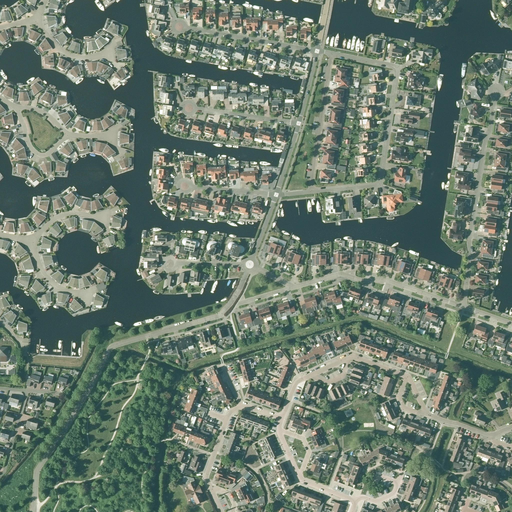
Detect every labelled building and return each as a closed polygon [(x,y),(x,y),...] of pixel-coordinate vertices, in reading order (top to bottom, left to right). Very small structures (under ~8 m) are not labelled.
[(55,0),(56,0),(55,0),(50,0),(48,9),(49,9),(48,13),(52,13),(53,9),(57,10),(60,3),(59,2),(60,1),(58,0),(55,0)] [(379,0),(378,2),(379,3),(378,7),(392,9),(396,9),(397,1),(393,0),(379,0)] [(414,0),(411,0),(404,0),(404,4),(399,3),(398,12),(408,14),(408,10),(412,11),(413,9),(414,6),(413,5),(414,0)] [(444,6),(444,1),(440,0),(434,4),(429,4),(428,8),(426,8),(425,13),(429,14),(429,16),(434,17),(435,19),(437,20),(439,19),(440,18),(441,17),(440,15),(439,14),(438,13),(438,10),(444,6)] [(189,4),(180,4),(180,7),(174,7),(177,13),(180,13),(180,14),(186,14),(186,12),(189,12),(189,4)] [(28,11),(20,5),(14,9),(18,18),(28,11)] [(164,10),(158,9),(159,7),(153,6),(152,13),(153,13),(152,18),(164,20),(165,16),(162,16),(162,15),(163,15),(164,10)] [(202,8),(193,8),(193,18),(193,21),(199,20),(199,18),(199,15),(202,15),(202,8)] [(215,10),(206,10),(206,23),(212,23),(212,18),(215,18),(215,10)] [(0,21),(12,21),(9,12),(1,13),(1,16),(0,15),(0,21)] [(228,13),(219,13),(219,23),(219,26),(225,26),(225,20),(228,20),(228,13)] [(241,16),(240,16),(240,13),(233,13),(233,16),(232,16),(232,28),(238,28),(238,24),(241,24),(241,16)] [(55,17),(46,16),(48,28),(49,28),(50,30),(54,28),(53,26),(57,24),(55,17)] [(260,26),(260,18),(252,19),(252,31),(257,31),(257,26),(260,26)] [(252,31),(252,19),(243,19),(243,26),(246,26),(246,31),(252,31)] [(277,21),(272,21),(272,30),(278,30),(278,29),(279,29),(279,32),(283,32),(282,19),(277,19),(277,21)] [(154,20),(153,25),(152,25),(152,27),(151,29),(152,31),(152,33),(154,34),(156,35),(159,36),(160,32),(163,32),(164,27),(163,27),(163,26),(166,26),(167,23),(154,20)] [(272,30),(272,21),(268,21),(268,20),(263,20),(263,32),(267,32),(267,30),(268,30),(272,30)] [(118,26),(111,23),(109,26),(107,24),(105,29),(107,30),(106,31),(117,35),(118,26)] [(286,37),(292,37),(292,36),(293,36),(293,38),(296,38),(296,26),(291,26),(291,27),(286,27),(286,37)] [(22,37),(23,28),(11,29),(14,38),(22,37)] [(300,39),(306,39),(307,39),(307,41),(311,41),(310,29),(305,29),(305,30),(300,30),(300,39)] [(9,39),(5,30),(0,33),(0,41),(2,43),(9,39)] [(41,35),(30,30),(28,39),(35,42),(41,35)] [(67,39),(62,33),(54,37),(62,46),(63,44),(64,45),(68,41),(67,40),(67,39)] [(95,41),(99,50),(108,42),(109,40),(106,38),(105,39),(101,36),(95,41)] [(166,38),(163,47),(171,50),(173,43),(170,42),(171,39),(166,38)] [(52,49),(45,39),(39,46),(43,52),(52,49)] [(184,41),(179,39),(176,49),(184,52),(186,45),(184,44),(184,41)] [(192,40),(189,50),(197,53),(200,46),(197,45),(198,42),(192,40)] [(385,41),(379,40),(378,43),(373,42),(372,52),(379,54),(380,48),(383,49),(385,41)] [(87,52),(99,50),(95,41),(88,43),(87,52)] [(80,44),(73,42),(67,49),(79,53),(80,44)] [(205,43),(202,52),(210,55),(213,48),(210,47),(210,44),(205,43)] [(392,53),(391,56),(401,58),(402,51),(395,50),(395,47),(393,46),(393,45),(390,44),(388,52),(392,53)] [(213,53),(221,56),(224,47),(219,45),(218,47),(215,46),(213,53)] [(117,49),(116,49),(118,61),(126,58),(126,50),(122,50),(122,48),(117,47),(117,49)] [(224,47),(221,56),(229,59),(232,52),(229,51),(230,49),(224,47)] [(237,48),(234,57),(242,60),(245,53),(242,52),(243,50),(237,48)] [(428,50),(425,49),(425,53),(418,52),(418,53),(413,52),(412,58),(417,59),(417,63),(426,64),(427,57),(431,57),(431,55),(431,54),(431,53),(431,52),(430,51),(429,50),(428,50)] [(258,55),(255,54),(256,52),(250,50),(247,59),(255,62),(258,55)] [(258,60),(266,63),(270,54),(264,52),(264,54),(261,53),(258,60)] [(54,66),(53,54),(44,57),(45,65),(50,66),(50,68),(53,69),(54,66)] [(270,54),(266,63),(275,66),(277,59),(274,58),(275,56),(270,54)] [(287,58),(288,57),(283,55),(279,64),(284,66),(284,67),(289,69),(293,57),(289,56),(288,58),(287,58)] [(70,63),(59,58),(57,67),(64,70),(66,69),(68,70),(71,65),(69,64),(70,63)] [(301,60),(302,59),(297,58),(293,67),(298,68),(298,69),(303,71),(307,59),(303,58),(302,60),(301,60)] [(498,69),(500,62),(492,60),(487,64),(484,63),(480,66),(480,68),(484,74),(487,75),(490,73),(491,70),(491,69),(493,68),(498,69)] [(89,72),(96,71),(98,62),(86,63),(89,72)] [(98,62),(96,71),(103,74),(109,67),(98,62)] [(78,66),(78,65),(68,72),(75,78),(81,74),(80,71),(83,71),(82,65),(78,66)] [(336,75),(346,77),(346,73),(349,73),(350,68),(343,67),(342,70),(337,69),(336,75)] [(128,72),(124,68),(123,69),(122,68),(113,75),(120,81),(126,76),(125,75),(128,72)] [(383,77),(383,74),(377,75),(376,72),(370,72),(370,75),(372,75),(373,81),(382,80),(382,77),(383,77)] [(418,76),(411,74),(409,83),(408,84),(408,85),(409,86),(409,87),(411,88),(412,89),(413,89),(414,88),(415,88),(415,86),(418,86),(419,86),(422,86),(423,85),(424,84),(424,83),(423,82),(423,80),(418,79),(418,76)] [(345,81),(346,77),(336,75),(335,82),(340,83),(340,86),(347,87),(348,82),(345,81)] [(169,83),(170,83),(171,78),(161,77),(161,82),(159,81),(159,86),(171,88),(171,85),(169,84),(169,83)] [(482,89),(475,80),(467,86),(471,91),(470,98),(480,99),(482,89)] [(44,89),(36,82),(30,87),(31,89),(30,90),(32,96),(34,95),(34,96),(44,89)] [(375,87),(374,84),(368,84),(368,89),(371,89),(371,93),(381,92),(380,89),(381,89),(381,86),(375,87)] [(194,85),(185,86),(185,96),(186,98),(191,97),(191,93),(194,93),(194,85)] [(14,89),(7,86),(4,89),(2,88),(0,93),(1,93),(1,94),(12,99),(14,89)] [(334,89),(333,96),(342,97),(343,93),(346,94),(347,88),(339,87),(339,90),(334,89)] [(207,88),(198,88),(198,98),(204,98),(204,95),(207,95),(207,88)] [(212,100),(218,100),(218,90),(209,90),(209,98),(212,98),(212,100)] [(218,90),(218,100),(224,100),(223,97),(227,97),(226,90),(218,90)] [(30,101),(27,92),(19,93),(18,102),(30,101)] [(53,95),(46,92),(40,99),(51,104),(53,95)] [(171,100),(172,100),(173,95),(164,93),(163,98),(162,98),(161,103),(173,105),(174,101),(171,101),(171,100)] [(237,103),(237,93),(229,94),(229,101),(232,101),(232,103),(237,103)] [(237,93),(237,103),(243,103),(243,101),(246,101),(246,93),(237,93)] [(253,105),(258,105),(258,95),(253,95),(253,94),(248,94),(248,107),(252,107),(252,104),(253,104),(253,105)] [(263,95),(258,95),(258,105),(263,105),(263,104),(264,104),(264,106),(268,106),(268,94),(263,94),(263,95)] [(413,97),(407,96),(406,105),(408,105),(408,106),(409,107),(411,107),(412,107),(412,106),(414,106),(415,102),(420,103),(421,95),(414,94),(413,97)] [(66,96),(57,95),(58,107),(67,104),(66,96)] [(342,97),(333,96),(332,103),(337,103),(337,106),(344,107),(345,102),(342,102),(342,97)] [(373,98),(373,96),(366,96),(366,101),(369,101),(369,105),(379,104),(378,101),(379,101),(379,98),(373,98)] [(281,101),(272,101),(272,111),(278,111),(278,109),(281,109),(281,101)] [(294,103),(285,103),(285,113),(291,113),(291,111),(294,111),(294,103)] [(480,104),(474,103),(473,111),(471,110),(470,115),(469,116),(468,117),(468,119),(469,120),(471,120),(472,120),(473,119),(474,118),(478,118),(479,115),(481,115),(482,108),(480,108),(480,104)] [(171,117),(172,111),(172,110),(174,111),(175,107),(162,105),(162,110),(163,110),(162,115),(171,117)] [(127,110),(121,106),(118,109),(116,107),(112,111),(115,113),(114,113),(125,119),(127,110)] [(511,108),(507,107),(506,111),(501,110),(500,117),(510,118),(511,112),(511,108)] [(329,116),(339,118),(340,114),(343,114),(344,109),(336,108),(336,111),(330,110),(329,116)] [(370,108),(361,108),(359,109),(359,112),(362,111),(362,114),(366,113),(366,117),(376,116),(376,113),(377,113),(376,110),(370,111),(370,108)] [(63,113),(61,111),(58,113),(59,115),(58,115),(65,125),(71,118),(67,112),(63,113)] [(420,114),(409,112),(408,116),(401,115),(400,123),(411,125),(412,119),(419,120),(420,114)] [(14,125),(12,113),(3,117),(5,125),(14,125)] [(339,122),(339,118),(329,116),(328,123),(334,124),(333,127),(341,128),(342,123),(339,122)] [(107,117),(101,121),(104,130),(114,123),(113,123),(114,122),(111,119),(110,120),(107,117)] [(85,123),(79,119),(72,127),(84,132),(85,123)] [(375,125),(374,122),(368,122),(368,119),(359,120),(359,126),(364,125),(364,129),(374,128),(374,125),(375,125)] [(185,122),(185,121),(180,120),(177,129),(182,130),(182,131),(187,133),(190,121),(187,120),(186,122),(185,122)] [(104,130),(101,121),(93,122),(92,131),(104,130)] [(194,121),(191,130),(200,133),(202,126),(199,125),(200,123),(194,121)] [(511,129),(511,124),(511,123),(505,122),(504,125),(499,124),(498,131),(501,132),(501,133),(505,133),(505,132),(508,133),(508,128),(511,129)] [(204,132),(213,135),(215,128),(212,127),(213,124),(207,123),(204,132)] [(220,125),(217,134),(226,137),(228,130),(225,129),(226,126),(220,125)] [(241,131),(238,130),(239,128),(233,126),(230,136),(239,138),(241,131)] [(246,128),(243,137),(252,140),(254,133),(251,132),(252,129),(246,128)] [(326,137),(336,138),(337,138),(338,138),(339,137),(340,136),(340,134),(340,132),(341,129),(333,128),(333,131),(327,130),(326,137)] [(475,129),(469,128),(468,133),(466,133),(465,141),(476,143),(478,135),(475,134),(475,129)] [(263,140),(266,131),(260,129),(260,132),(257,131),(254,138),(263,140)] [(413,131),(405,130),(404,134),(397,133),(396,138),(395,141),(407,143),(408,137),(412,137),(413,131)] [(271,133),(266,131),(263,140),(271,143),(273,136),(270,135),(271,133)] [(279,131),(276,140),(285,143),(287,136),(284,135),(284,132),(279,131)] [(11,133),(1,132),(0,136),(0,140),(7,145),(11,133)] [(366,132),(360,132),(360,137),(363,137),(363,141),(372,140),(372,137),(373,137),(373,134),(367,134),(366,132)] [(129,135),(120,133),(119,145),(121,145),(120,147),(123,147),(124,144),(129,143),(129,135)] [(335,143),(336,138),(326,137),(325,143),(331,144),(330,147),(338,148),(338,143),(335,143)] [(509,144),(510,138),(502,137),(502,140),(496,139),(496,142),(495,142),(494,145),(495,146),(505,148),(506,143),(509,144)] [(11,147),(16,152),(24,148),(16,139),(11,147)] [(87,142),(87,140),(75,143),(76,144),(74,145),(75,148),(77,147),(80,151),(87,149),(87,146),(89,146),(89,142),(87,142)] [(102,153),(107,145),(95,142),(92,142),(92,147),(95,147),(95,151),(102,153)] [(74,149),(70,143),(68,144),(68,143),(59,152),(67,156),(73,151),(72,150),(74,149)] [(372,149),(372,146),(366,146),(365,143),(359,144),(359,147),(361,147),(362,153),(371,152),(371,149),(372,149)] [(116,153),(107,145),(102,153),(108,158),(111,156),(112,157),(116,155),(115,153),(116,153)] [(24,148),(16,152),(18,159),(27,159),(24,148)] [(323,157),(333,159),(334,155),(337,155),(337,150),(330,148),(330,151),(324,151),(323,157)] [(397,152),(394,151),(392,159),(405,161),(405,157),(407,157),(407,153),(405,153),(405,150),(397,149),(397,152)] [(471,151),(460,149),(459,155),(462,156),(462,160),(467,160),(466,162),(473,163),(475,156),(470,155),(471,151)] [(494,156),(494,160),(505,162),(505,157),(510,158),(510,153),(502,151),(501,154),(496,154),(495,156),(494,156)] [(370,160),(370,157),(364,158),(363,155),(357,156),(357,159),(357,161),(360,161),(360,165),(370,164),(369,161),(370,160)] [(166,166),(165,166),(165,163),(168,163),(169,157),(159,157),(158,165),(166,166)] [(332,163),(333,159),(323,157),(322,164),(328,165),(327,168),(334,169),(335,164),(332,163)] [(129,159),(129,158),(117,161),(122,169),(129,167),(129,165),(131,165),(131,159),(129,159)] [(66,164),(58,160),(55,172),(65,172),(66,164)] [(505,162),(494,160),(493,164),(494,164),(494,167),(499,168),(499,171),(507,172),(508,167),(504,166),(505,162)] [(51,172),(51,162),(39,166),(44,174),(51,172)] [(193,171),(192,163),(183,164),(184,174),(190,174),(190,170),(192,170),(192,171),(193,171)] [(27,174),(30,168),(29,167),(17,164),(17,173),(24,175),(25,173),(27,174)] [(205,172),(206,172),(205,165),(196,166),(197,176),(203,175),(203,172),(205,171),(205,172)] [(216,167),(217,180),(223,180),(222,175),(225,175),(225,174),(225,166),(216,167)] [(211,180),(217,180),(216,167),(207,168),(208,175),(208,178),(211,177),(211,180)] [(362,170),(362,167),(355,168),(355,171),(358,170),(358,176),(368,176),(368,172),(368,169),(362,170)] [(32,169),(30,168),(27,174),(28,175),(27,176),(33,182),(41,177),(32,168),(32,169)] [(406,169),(399,168),(398,174),(395,173),(394,181),(398,182),(399,182),(401,183),(401,182),(405,183),(406,175),(405,175),(406,169)] [(159,169),(158,178),(165,179),(164,179),(165,176),(168,176),(169,170),(159,169)] [(238,177),(238,169),(229,170),(230,180),(235,180),(235,176),(238,176),(238,177)] [(336,170),(327,169),(326,172),(321,171),(320,178),(321,178),(321,182),(328,183),(329,179),(330,179),(331,175),(334,175),(334,173),(335,173),(336,170)] [(249,172),(249,182),(255,181),(255,178),(258,177),(258,178),(257,171),(249,172)] [(244,182),(249,182),(249,172),(240,172),(241,182),(241,181),(244,181),(244,182)] [(468,174),(461,173),(456,172),(455,178),(460,179),(460,181),(459,181),(457,189),(469,190),(470,182),(467,182),(467,180),(468,180),(468,174)] [(491,182),(502,184),(502,179),(505,180),(506,174),(499,173),(498,176),(492,175),(491,182)] [(262,185),(268,184),(268,181),(271,181),(271,182),(271,174),(262,175),(262,185)] [(165,181),(166,181),(159,180),(158,189),(168,190),(168,184),(165,184),(165,181)] [(501,188),(502,184),(491,182),(490,189),(496,189),(496,192),(503,194),(504,188),(501,188)] [(402,201),(401,192),(394,190),(393,193),(393,194),(393,195),(383,196),(383,197),(385,196),(386,203),(387,203),(387,209),(388,209),(389,210),(390,211),(392,211),(393,210),(393,209),(393,208),(393,202),(402,201)] [(76,198),(71,193),(63,197),(72,206),(73,204),(75,205),(78,199),(76,198)] [(119,198),(113,193),(110,195),(109,193),(105,195),(106,197),(105,198),(114,206),(119,198)] [(488,197),(487,204),(497,205),(497,201),(500,201),(501,196),(494,195),(493,198),(488,197)] [(170,197),(169,197),(164,196),(163,200),(162,199),(161,202),(163,205),(165,205),(165,204),(168,205),(167,207),(176,209),(178,202),(177,201),(177,203),(174,202),(175,198),(170,197)] [(374,196),(367,197),(368,199),(364,199),(364,204),(366,204),(367,208),(371,207),(371,205),(379,204),(378,196),(374,197),(374,196)] [(189,210),(191,203),(190,203),(190,204),(187,203),(188,199),(183,198),(180,208),(189,210)] [(356,205),(355,198),(348,199),(349,209),(353,208),(353,213),(360,212),(359,204),(356,205)] [(465,199),(457,198),(456,205),(459,206),(457,214),(462,215),(462,216),(463,216),(463,215),(465,216),(467,205),(464,205),(465,199)] [(65,206),(60,199),(53,201),(53,210),(65,206)] [(199,213),(202,200),(197,199),(196,203),(193,202),(193,201),(191,208),(191,209),(192,211),(194,211),(195,212),(199,213)] [(219,211),(222,200),(217,199),(216,201),(213,200),(211,209),(219,211)] [(336,206),(336,199),(327,200),(327,205),(326,205),(326,210),(334,209),(335,213),(341,212),(340,205),(336,206)] [(91,211),(91,202),(84,200),(79,209),(91,211)] [(98,200),(91,202),(91,211),(103,208),(98,200)] [(202,200),(199,213),(203,214),(204,214),(207,215),(208,214),(210,205),(209,206),(207,205),(207,202),(202,200)] [(228,202),(222,200),(219,211),(228,214),(230,205),(227,204),(228,202)] [(42,213),(45,214),(46,213),(49,201),(40,201),(38,209),(39,209),(38,210),(42,213)] [(239,213),(241,203),(236,202),(235,205),(232,204),(233,203),(232,203),(231,210),(239,213)] [(255,202),(253,210),(250,209),(249,213),(252,214),(252,212),(261,214),(263,207),(262,207),(262,208),(259,207),(260,204),(255,202)] [(247,204),(241,203),(239,213),(247,215),(249,207),(249,209),(246,208),(247,204)] [(497,205),(487,204),(486,204),(485,207),(486,207),(486,210),(491,211),(491,214),(498,215),(499,210),(496,209),(497,205)] [(46,215),(45,214),(42,213),(41,215),(38,213),(33,219),(38,227),(46,218),(45,217),(46,215)] [(120,217),(116,215),(115,217),(113,216),(111,228),(120,227),(122,220),(119,219),(120,217)] [(75,219),(75,217),(63,221),(68,229),(75,226),(77,226),(76,218),(75,219)] [(486,219),(485,225),(495,227),(496,223),(499,223),(499,218),(492,217),(491,220),(486,219)] [(90,230),(94,222),(82,220),(82,229),(90,230)] [(94,222),(90,230),(95,235),(98,233),(100,235),(104,232),(102,231),(103,230),(94,222)] [(13,224),(6,223),(4,227),(2,226),(1,230),(2,231),(14,233),(13,224)] [(29,227),(28,223),(20,224),(19,234),(32,232),(31,231),(34,230),(32,226),(29,227)] [(61,231),(56,223),(48,232),(56,236),(61,231)] [(461,224),(453,223),(452,230),(450,230),(449,238),(461,240),(462,240),(463,232),(459,231),(459,230),(460,230),(460,229),(461,224)] [(495,227),(485,225),(484,232),(489,233),(489,236),(496,237),(497,232),(494,231),(495,227)] [(115,244),(114,235),(102,240),(108,247),(115,244)] [(167,236),(157,235),(157,242),(156,242),(152,245),(162,245),(162,242),(166,242),(167,236)] [(51,242),(43,237),(41,249),(44,249),(44,252),(47,253),(47,249),(50,249),(51,242)] [(189,251),(191,240),(186,239),(186,238),(184,239),(182,240),(182,242),(183,244),(184,245),(185,245),(185,247),(181,246),(180,253),(186,255),(186,251),(189,251)] [(10,242),(0,239),(0,248),(5,250),(6,249),(8,250),(10,246),(8,245),(10,242)] [(482,247),(492,249),(492,244),(495,245),(496,240),(489,239),(488,241),(483,241),(482,247)] [(196,241),(191,240),(189,251),(191,252),(190,255),(197,257),(198,250),(194,249),(195,248),(197,247),(198,246),(199,244),(198,242),(197,241),(196,241)] [(274,252),(277,242),(272,241),(272,242),(269,241),(267,245),(265,244),(262,251),(268,253),(269,251),(274,252)] [(208,252),(206,253),(213,256),(213,254),(216,255),(219,249),(221,243),(218,242),(216,243),(216,242),(214,242),(212,242),(210,242),(209,243),(207,245),(207,246),(207,248),(207,250),(208,252)] [(282,244),(277,242),(274,252),(278,254),(277,257),(281,258),(285,246),(282,245),(282,244)] [(228,254),(233,256),(237,245),(233,243),(232,243),(230,243),(228,244),(228,246),(228,248),(229,249),(230,249),(228,254)] [(27,252),(18,244),(14,252),(19,257),(27,252)] [(237,245),(233,256),(237,258),(239,253),(240,253),(242,253),(243,252),(244,250),(244,248),(243,247),(242,246),(237,245)] [(161,254),(162,248),(152,247),(152,254),(153,254),(153,257),(158,257),(158,254),(161,254)] [(493,259),(495,249),(492,249),(482,247),(481,254),(485,254),(484,257),(493,259)] [(288,260),(293,262),(296,252),(291,250),(291,251),(288,250),(284,262),(287,263),(288,260)] [(341,262),(341,252),(336,251),(336,252),(333,252),(332,265),(336,265),(336,262),(341,262)] [(296,252),(293,262),(297,263),(296,266),(300,267),(304,255),(301,254),(301,253),(296,252)] [(347,252),(341,252),(341,262),(346,262),(346,265),(349,265),(350,253),(347,253),(347,252)] [(362,263),(363,252),(357,252),(357,253),(354,252),(354,258),(352,257),(351,262),(353,263),(353,265),(356,265),(357,262),(362,263)] [(370,265),(372,265),(372,260),(370,260),(371,254),(368,254),(368,253),(363,252),(362,263),(366,263),(366,266),(370,266),(370,265)] [(315,263),(320,263),(320,253),(315,253),(315,254),(312,254),(312,266),(315,266),(315,263)] [(320,253),(320,263),(325,263),(325,266),(328,266),(328,254),(325,254),(325,253),(320,253)] [(372,260),(372,265),(374,265),(377,266),(377,263),(382,264),(384,253),(379,253),(379,254),(376,253),(374,260),(372,260)] [(384,253),(382,264),(387,264),(387,267),(390,268),(392,256),(389,255),(389,254),(384,253)] [(51,256),(42,256),(45,268),(46,268),(47,270),(52,267),(50,265),(53,263),(51,256)] [(34,270),(30,258),(22,263),(24,270),(27,270),(28,274),(34,272),(33,270),(34,270)] [(158,259),(143,258),(146,262),(147,262),(147,268),(157,268),(157,262),(158,262),(158,259)] [(402,270),(406,261),(401,259),(400,260),(397,259),(393,271),(397,272),(398,269),(402,270)] [(493,261),(484,260),(483,263),(478,262),(477,265),(476,264),(476,268),(477,268),(477,269),(487,270),(488,266),(490,266),(491,264),(492,264),(493,261)] [(411,262),(406,261),(402,270),(407,272),(406,275),(409,276),(412,268),(413,269),(415,269),(415,267),(413,266),(413,264),(410,263),(411,262)] [(418,276),(423,278),(427,268),(421,266),(421,267),(418,266),(414,278),(417,279),(418,276)] [(427,268),(423,278),(428,279),(427,282),(430,283),(434,272),(431,271),(431,270),(427,268)] [(107,273),(101,269),(94,275),(104,282),(104,281),(107,282),(109,277),(106,277),(107,273)] [(194,271),(191,270),(189,284),(191,284),(193,282),(193,281),(200,282),(201,273),(194,272),(194,271)] [(64,276),(58,271),(55,273),(54,272),(50,274),(51,276),(50,276),(60,284),(64,276)] [(186,283),(187,274),(181,273),(180,277),(177,277),(176,286),(180,283),(180,282),(186,283)] [(154,276),(153,274),(145,278),(145,279),(149,280),(150,279),(153,285),(162,280),(158,274),(154,276)] [(439,284),(444,285),(448,275),(443,274),(442,275),(439,274),(435,285),(438,286),(439,284)] [(493,275),(489,275),(482,274),(481,277),(476,276),(475,282),(485,284),(485,280),(492,281),(493,275)] [(448,275),(444,285),(449,287),(448,290),(451,291),(455,279),(452,278),(452,277),(448,275)] [(27,288),(30,276),(21,276),(19,284),(27,288)] [(173,287),(174,277),(168,276),(167,281),(164,280),(163,289),(167,287),(167,286),(173,287)] [(79,279),(79,289),(91,285),(86,277),(79,279)] [(67,286),(79,289),(79,279),(71,278),(67,286)] [(45,288),(36,280),(31,288),(37,293),(40,291),(41,294),(45,290),(44,289),(45,288)] [(487,289),(480,287),(479,290),(474,290),(473,296),(476,297),(476,298),(480,299),(480,297),(483,298),(483,294),(488,294),(489,289),(487,289)] [(350,297),(353,298),(356,289),(350,288),(348,294),(342,292),(341,289),(338,290),(340,298),(341,297),(349,300),(350,297)] [(356,289),(353,298),(356,299),(355,302),(357,303),(361,291),(356,289)] [(332,304),(332,303),(334,303),(335,306),(342,304),(340,296),(335,297),(334,291),(329,293),(332,304)] [(51,302),(50,293),(39,297),(44,305),(51,302)] [(69,295),(57,293),(57,302),(65,304),(69,295)] [(333,305),(332,303),(332,304),(329,293),(323,295),(325,301),(321,302),(323,308),(329,306),(333,305)] [(104,299),(96,294),(92,306),(102,306),(104,299)] [(372,305),(375,296),(369,294),(367,301),(364,299),(362,305),(367,307),(368,303),(372,305)] [(380,298),(375,296),(372,305),(375,306),(374,309),(379,310),(380,305),(378,304),(380,298)] [(392,309),(393,306),(392,306),(395,297),(390,296),(388,300),(384,299),(382,306),(386,307),(392,309)] [(316,310),(323,308),(321,302),(316,304),(315,297),(309,299),(313,311),(316,310)] [(392,306),(393,306),(395,307),(394,311),(399,312),(401,307),(398,306),(400,299),(395,297),(392,306)] [(0,308),(10,306),(5,298),(0,299),(0,308)] [(83,307),(74,299),(69,307),(75,312),(78,310),(80,311),(84,309),(82,308),(83,307)] [(313,312),(313,311),(309,299),(304,300),(305,304),(301,306),(303,314),(313,311),(313,312)] [(288,302),(282,304),(286,316),(292,315),(291,313),(295,312),(294,308),(290,309),(288,302)] [(411,312),(414,304),(409,302),(407,308),(404,307),(402,313),(407,315),(408,311),(411,312)] [(286,316),(282,304),(277,305),(279,312),(276,313),(278,320),(281,319),(281,318),(286,316)] [(419,306),(414,304),(411,312),(414,313),(413,317),(418,319),(420,313),(417,312),(419,306)] [(9,312),(8,309),(3,313),(4,315),(3,316),(12,324),(16,316),(11,311),(9,312)] [(430,319),(433,311),(428,309),(426,315),(423,314),(420,321),(425,322),(426,321),(429,322),(429,323),(430,319)] [(263,319),(266,318),(263,310),(258,311),(260,318),(256,319),(257,325),(264,323),(263,319)] [(438,312),(433,311),(430,319),(433,320),(431,325),(438,328),(441,318),(437,317),(438,312)] [(251,327),(257,325),(256,319),(251,320),(249,314),(244,315),(247,324),(250,323),(251,327)] [(238,324),(239,330),(244,328),(243,325),(247,324),(244,315),(239,317),(241,323),(238,324)] [(27,324),(18,321),(17,333),(18,333),(18,335),(23,335),(23,332),(26,332),(27,324)] [(478,336),(481,327),(475,325),(473,332),(470,330),(468,336),(473,338),(475,335),(478,336)] [(223,330),(222,327),(215,329),(218,339),(228,336),(228,339),(231,338),(230,333),(227,334),(226,329),(223,330)] [(486,329),(481,327),(478,336),(477,339),(485,342),(487,336),(488,333),(485,332),(486,329)] [(208,338),(206,332),(199,334),(202,343),(207,342),(208,346),(213,344),(211,337),(208,338)] [(494,341),(497,342),(500,334),(494,332),(492,338),(489,337),(487,344),(492,346),(494,341)] [(341,334),(347,346),(352,344),(348,336),(346,337),(343,333),(341,334)] [(342,349),(347,346),(341,334),(339,335),(341,339),(338,341),(342,349)] [(505,335),(500,334),(497,342),(495,346),(504,349),(507,341),(503,340),(505,335)] [(358,348),(364,350),(368,337),(366,336),(364,341),(361,340),(363,336),(359,335),(357,340),(360,342),(358,348)] [(193,345),(190,337),(184,338),(180,339),(181,343),(178,344),(180,351),(184,349),(183,348),(193,345)] [(320,341),(325,353),(331,351),(327,343),(324,344),(322,339),(321,338),(320,337),(319,337),(319,339),(320,341)] [(333,337),(332,338),(331,338),(336,351),(342,349),(338,341),(335,342),(333,337)] [(364,350),(369,352),(372,344),(369,343),(371,338),(368,337),(364,350)] [(369,352),(374,354),(379,341),(377,340),(375,345),(372,344),(369,352)] [(320,356),(325,353),(320,341),(317,342),(319,346),(317,348),(320,356)] [(374,354),(380,356),(383,348),(380,347),(381,342),(379,341),(374,354)] [(175,342),(170,343),(170,342),(161,344),(164,352),(163,352),(163,355),(179,355),(175,342)] [(315,358),(320,356),(317,348),(314,349),(312,344),(309,345),(310,348),(315,358)] [(383,348),(380,356),(385,358),(387,353),(389,347),(390,345),(387,344),(386,349),(383,348)] [(316,360),(315,358),(310,348),(308,349),(310,353),(307,355),(311,363),(316,360)] [(391,360),(397,362),(401,349),(399,348),(397,353),(394,352),(391,360)] [(397,362),(402,364),(405,356),(402,355),(404,350),(401,349),(397,362)] [(413,350),(412,353),(408,364),(413,366),(416,357),(413,356),(415,351),(413,350)] [(302,357),(306,365),(311,363),(307,355),(305,356),(302,351),(300,353),(302,357)] [(412,353),(410,352),(408,357),(405,356),(402,364),(407,366),(408,364),(412,353)] [(301,368),(306,365),(302,357),(300,353),(297,354),(300,358),(295,361),(296,364),(299,363),(301,368)] [(413,366),(419,367),(423,354),(421,353),(419,358),(416,357),(413,366)] [(419,367),(424,369),(427,361),(424,360),(426,355),(423,354),(419,367)] [(424,369),(429,371),(434,358),(432,357),(430,362),(427,361),(424,369)] [(434,358),(429,371),(435,373),(438,365),(435,364),(437,359),(434,358)] [(241,369),(253,366),(253,364),(248,365),(247,360),(239,362),(241,369)] [(353,370),(362,374),(364,368),(355,365),(353,370)] [(205,377),(206,380),(219,374),(216,369),(214,370),(213,366),(207,369),(208,372),(210,375),(205,377)] [(243,376),(250,374),(249,369),(254,368),(253,366),(241,369),(243,376)] [(278,369),(277,371),(289,376),(291,369),(284,366),(282,371),(278,369)] [(351,376),(363,381),(364,378),(361,377),(362,374),(353,370),(351,376)] [(289,376),(277,371),(276,373),(281,375),(279,379),(286,382),(289,376)] [(212,380),(213,383),(221,379),(219,374),(206,380),(207,382),(212,380)] [(252,378),(250,374),(243,376),(245,383),(257,379),(256,377),(252,378)] [(40,377),(32,375),(30,380),(34,381),(34,382),(38,384),(39,382),(40,376),(40,377)] [(62,378),(59,377),(58,382),(62,383),(61,385),(65,386),(66,384),(68,377),(63,375),(62,378)] [(383,382),(392,385),(394,380),(381,375),(380,377),(382,378),(382,377),(385,378),(383,382)] [(445,375),(443,381),(456,385),(457,383),(452,381),(453,378),(445,375)] [(52,383),(53,377),(53,378),(45,376),(43,381),(47,382),(47,384),(51,385),(52,383)] [(362,383),(363,381),(351,376),(348,382),(358,385),(359,382),(362,383)] [(221,379),(213,383),(214,386),(210,388),(211,390),(213,389),(223,384),(221,379)] [(286,382),(279,379),(277,384),(273,382),(272,384),(283,389),(286,382)] [(443,381),(441,386),(449,389),(450,386),(455,388),(456,385),(443,381)] [(377,386),(390,391),(392,385),(383,382),(382,386),(379,385),(380,385),(378,384),(377,386)] [(219,389),(220,392),(228,388),(226,383),(223,384),(213,389),(214,391),(219,389)] [(308,399),(310,395),(313,386),(308,383),(304,393),(307,394),(305,398),(308,399)] [(339,386),(344,395),(345,395),(345,397),(350,395),(348,391),(351,389),(349,385),(346,386),(345,384),(339,386)] [(319,388),(313,386),(310,395),(315,397),(319,388)] [(334,389),(340,401),(343,399),(341,397),(344,395),(339,386),(334,389)] [(388,397),(390,391),(377,386),(376,388),(378,389),(378,388),(380,389),(379,393),(388,397)] [(449,389),(441,386),(439,392),(452,396),(453,394),(448,392),(449,389)] [(228,388),(220,392),(222,395),(217,397),(218,399),(223,397),(231,394),(228,388)] [(246,397),(251,399),(257,401),(260,392),(249,388),(246,397)] [(319,388),(315,397),(321,399),(325,390),(319,388)] [(192,389),(190,394),(203,399),(204,397),(199,395),(200,392),(192,389)] [(331,405),(340,401),(334,389),(328,392),(330,394),(327,395),(331,405)] [(506,398),(503,391),(497,395),(499,399),(491,403),(494,408),(495,407),(497,412),(505,407),(501,400),(506,398)] [(257,401),(262,403),(267,405),(270,396),(260,392),(257,401)] [(439,392),(437,397),(443,399),(445,400),(447,397),(451,398),(452,396),(439,392)] [(188,399),(196,403),(197,400),(202,401),(203,399),(190,394),(188,399)] [(233,399),(231,394),(223,397),(226,405),(230,403),(229,401),(233,399)] [(11,397),(9,403),(10,402),(18,404),(19,399),(15,398),(16,396),(11,395),(11,397)] [(270,396),(267,405),(278,409),(281,400),(270,396)] [(437,397),(435,396),(433,401),(441,404),(446,406),(447,404),(442,402),(443,399),(437,397)] [(30,398),(28,406),(36,409),(38,401),(34,400),(35,398),(30,397),(30,398)] [(47,400),(45,406),(45,405),(54,407),(55,402),(51,401),(52,400),(47,398),(47,400)] [(186,405),(199,410),(200,407),(195,405),(196,403),(188,399),(186,405)] [(382,404),(384,410),(396,404),(395,402),(393,403),(393,404),(391,405),(389,401),(382,404)] [(438,412),(441,404),(433,401),(431,407),(435,408),(435,411),(438,412)] [(396,404),(384,410),(387,415),(394,412),(392,408),(395,407),(395,408),(397,406),(396,404)] [(198,412),(199,410),(186,405),(184,410),(192,413),(193,410),(198,412)] [(394,412),(387,415),(389,421),(401,415),(400,413),(398,414),(398,415),(396,416),(394,412)] [(481,414),(475,412),(474,415),(477,416),(475,422),(483,425),(486,419),(480,417),(481,414)] [(6,415),(4,421),(5,420),(13,422),(14,417),(10,416),(11,414),(6,413),(6,415)] [(243,427),(245,428),(249,416),(242,414),(239,421),(244,423),(243,427)] [(291,426),(297,428),(300,420),(297,419),(298,417),(292,415),(290,420),(293,421),(291,426)] [(401,426),(406,428),(411,416),(409,415),(408,417),(408,418),(408,420),(403,418),(401,426)] [(249,416),(245,428),(247,429),(248,424),(253,426),(255,418),(249,416)] [(406,428),(412,430),(415,423),(411,421),(412,419),(413,417),(411,416),(406,428)] [(255,418),(253,426),(257,427),(256,432),(258,432),(262,421),(255,418)] [(300,420),(297,428),(302,430),(304,427),(308,429),(311,422),(300,418),(300,420)] [(178,433),(183,420),(181,419),(179,424),(176,423),(175,424),(173,423),(171,428),(174,429),(173,431),(178,433)] [(412,430),(418,433),(422,420),(420,419),(419,422),(420,422),(419,424),(415,423),(412,430)] [(34,420),(34,421),(27,420),(25,427),(36,430),(38,423),(39,421),(34,420)] [(178,433),(184,435),(187,427),(184,426),(185,421),(183,420),(178,433)] [(418,433),(423,435),(426,427),(422,425),(423,423),(424,423),(424,421),(422,420),(418,433)] [(262,421),(258,432),(260,433),(261,429),(266,431),(269,423),(262,421)] [(184,435),(189,437),(193,427),(194,424),(191,423),(190,428),(187,427),(184,435)] [(426,427),(423,435),(429,437),(434,424),(431,423),(430,426),(431,426),(430,428),(426,427)] [(195,427),(193,427),(189,437),(188,440),(193,442),(196,433),(193,432),(195,427)] [(323,438),(318,428),(311,431),(313,435),(310,437),(313,442),(320,439),(323,438)] [(1,432),(0,435),(0,436),(8,439),(9,434),(5,433),(6,431),(2,430),(1,432)] [(204,431),(201,430),(199,435),(196,433),(193,442),(199,444),(202,435),(204,431)] [(27,434),(23,432),(21,437),(29,440),(29,441),(31,435),(31,434),(27,432),(27,434)] [(229,439),(237,442),(238,437),(243,439),(244,437),(232,432),(229,439)] [(202,435),(199,444),(204,446),(206,441),(208,442),(210,438),(202,435)] [(263,441),(265,446),(272,443),(269,436),(258,441),(259,443),(263,441)] [(458,438),(456,444),(464,447),(465,443),(468,444),(467,444),(470,445),(471,443),(458,438)] [(227,446),(239,450),(239,448),(235,446),(237,442),(229,439),(227,446)] [(322,441),(320,439),(313,442),(315,448),(320,445),(321,448),(326,446),(324,440),(322,441)] [(272,443),(265,446),(267,450),(263,452),(264,454),(275,449),(272,443)] [(482,457),(487,444),(485,443),(484,446),(484,448),(479,447),(477,455),(482,457)] [(464,447),(456,444),(454,449),(467,454),(467,452),(465,451),(462,451),(464,447)] [(489,445),(487,444),(482,457),(488,459),(491,451),(487,450),(488,447),(489,445)] [(238,452),(239,450),(227,446),(225,452),(232,455),(234,450),(238,452)] [(386,452),(382,450),(379,449),(370,453),(374,461),(379,458),(385,460),(389,447),(387,447),(386,449),(387,449),(386,452)] [(389,447),(385,460),(390,462),(393,454),(389,453),(390,451),(391,451),(391,448),(389,447)] [(488,459),(494,461),(498,448),(496,447),(495,450),(496,450),(495,452),(491,451),(488,459)] [(498,448),(494,461),(499,463),(498,466),(502,468),(504,462),(500,460),(502,455),(498,454),(499,451),(500,452),(501,449),(498,448)] [(275,449),(264,454),(265,456),(269,454),(271,459),(278,456),(275,449)] [(467,454),(454,449),(452,455),(460,458),(461,454),(463,455),(466,456),(467,454)] [(374,461),(370,453),(366,455),(365,452),(366,452),(365,450),(362,451),(368,463),(374,461)] [(187,453),(182,451),(180,454),(179,454),(177,461),(184,463),(187,457),(185,456),(187,453)] [(368,463),(362,451),(360,452),(361,454),(362,454),(363,456),(359,458),(363,466),(368,463)] [(393,454),(390,462),(396,464),(400,452),(398,451),(397,453),(398,453),(397,456),(393,454)] [(400,452),(396,464),(402,466),(404,458),(400,457),(401,455),(402,455),(403,452),(400,452)] [(460,458),(452,455),(450,461),(453,462),(453,468),(462,468),(463,463),(461,462),(461,463),(458,462),(460,458)] [(200,458),(195,456),(194,459),(193,459),(190,466),(195,467),(194,470),(199,472),(201,467),(203,464),(200,463),(200,462),(199,461),(200,458)] [(320,468),(325,470),(325,468),(324,466),(323,466),(325,460),(320,458),(320,459),(316,457),(315,459),(314,459),(312,465),(320,468)] [(353,467),(351,471),(359,474),(361,468),(353,465),(353,463),(350,461),(348,466),(350,467),(351,466),(353,467)] [(271,472),(272,474),(284,469),(282,463),(274,466),(276,470),(274,471),(273,471),(271,472)] [(319,470),(320,468),(312,465),(310,470),(314,472),(313,475),(319,477),(321,471),(319,470)] [(217,481),(223,483),(226,474),(223,473),(224,471),(218,469),(215,477),(218,478),(217,481)] [(277,474),(279,477),(287,474),(284,469),(272,474),(273,476),(275,475),(277,474)] [(359,474),(351,471),(350,475),(348,474),(348,473),(345,473),(344,475),(357,479),(359,474)] [(252,476),(248,472),(243,478),(247,482),(252,476)] [(229,476),(226,474),(223,483),(228,485),(230,481),(234,482),(236,476),(230,473),(229,476)] [(419,475),(413,473),(411,476),(409,480),(407,479),(405,478),(404,480),(416,485),(419,479),(417,479),(419,475)] [(287,474),(279,477),(281,481),(278,482),(276,483),(277,485),(289,479),(287,474)] [(357,479),(344,475),(344,477),(346,478),(346,477),(349,478),(347,482),(355,485),(357,479)] [(289,479),(277,485),(278,487),(280,486),(282,485),(284,488),(292,485),(289,479)] [(414,490),(416,485),(404,480),(403,482),(405,483),(406,483),(408,484),(407,488),(414,490)] [(194,481),(187,485),(189,490),(185,491),(187,497),(192,495),(196,504),(203,501),(199,492),(201,491),(198,485),(196,486),(194,481)] [(469,492),(475,494),(480,482),(477,481),(476,483),(477,484),(476,486),(472,484),(469,492)] [(475,494),(481,496),(483,489),(480,487),(480,485),(481,485),(482,482),(480,482),(475,494)] [(238,496),(247,492),(245,489),(248,488),(246,485),(245,483),(242,484),(243,487),(236,490),(238,496)] [(489,491),(491,486),(489,485),(488,488),(487,490),(483,489),(481,496),(486,498),(489,491)] [(292,502),(294,503),(299,490),(293,488),(290,496),(294,498),(293,500),(292,502)] [(400,491),(412,496),(414,490),(407,488),(405,492),(403,491),(403,490),(400,489),(400,491)] [(453,488),(451,494),(459,497),(463,499),(464,497),(462,496),(461,496),(459,495),(461,491),(453,488)] [(299,490),(294,503),(296,504),(297,501),(298,499),(302,500),(304,492),(299,490)] [(249,491),(247,492),(238,496),(241,501),(245,499),(247,503),(253,500),(252,496),(250,494),(249,491)] [(410,502),(412,496),(400,491),(399,494),(401,495),(401,494),(404,495),(402,499),(410,502)] [(498,494),(489,491),(486,498),(492,501),(494,506),(507,500),(506,498),(503,499),(503,500),(501,501),(498,494)] [(304,492),(302,500),(305,502),(305,504),(304,504),(303,506),(305,507),(310,495),(304,492)] [(451,494),(449,500),(461,505),(462,502),(459,501),(459,502),(457,501),(459,497),(451,494)] [(310,495),(305,507),(308,508),(309,505),(308,505),(309,503),(313,504),(316,497),(310,495)] [(316,497),(313,504),(317,506),(316,508),(315,508),(314,511),(318,511),(320,511),(324,503),(320,502),(321,499),(316,497)] [(390,501),(394,511),(396,511),(401,510),(397,503),(393,504),(392,502),(393,502),(392,500),(390,501)] [(461,505),(449,500),(446,505),(454,508),(456,504),(458,505),(458,506),(460,507),(461,505)] [(507,500),(494,506),(497,511),(505,508),(503,504),(505,503),(505,504),(508,503),(507,500)] [(334,504),(333,508),(342,511),(344,506),(331,501),(330,503),(332,504),(332,503),(334,504)]
